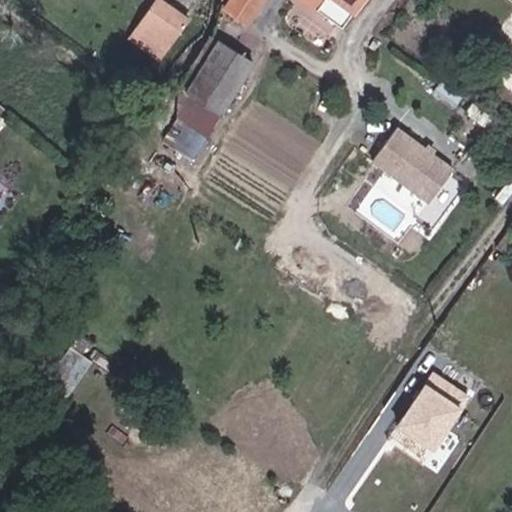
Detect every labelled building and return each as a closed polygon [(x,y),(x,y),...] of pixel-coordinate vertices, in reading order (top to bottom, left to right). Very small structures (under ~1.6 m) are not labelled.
[(230,0),(219,19),(245,34),(265,0),(230,0)] [(301,0),(343,31),(365,0),(301,0)] [(158,67),(183,33),(186,30),(159,10),(157,12),(130,47),(158,67)] [(181,119),(224,133),(244,70),(201,56),(181,119)] [(173,142),(217,155),(224,133),(181,119),(173,142)] [(433,202),(458,168),(401,126),(376,160),(433,202)]
